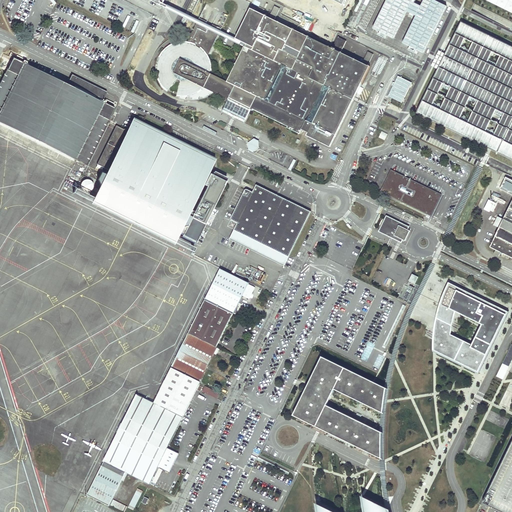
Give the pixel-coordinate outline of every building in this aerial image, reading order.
[(412,0),(387,0),(372,28),(379,31),(377,35),(384,40),(386,36),(393,39),(408,12),(414,18),(402,43),(410,47),(408,51),(417,54),(418,50),(424,54),(447,4),(437,0),(423,0),(420,6),(412,2),(412,0)] [(379,0),(377,6),(382,8),(386,0),(379,0)] [(484,0),(511,13),(511,3),(508,1),(509,0),(484,0)] [(274,6),(269,17),(274,20),(280,9),(274,6)] [(207,22),(199,18),(187,42),(185,42),(181,42),(178,43),(177,41),(174,42),(172,43),(172,45),(169,46),(167,48),(166,47),(165,48),(162,50),(161,52),(163,53),(161,55),(160,56),(158,56),(157,58),(156,61),(158,61),(158,63),(157,65),(155,65),(155,67),(155,70),(155,72),(157,71),(158,74),(158,77),(156,77),(157,79),(158,81),(159,83),(160,82),(161,84),(163,86),(162,87),(164,90),(166,92),(168,91),(173,84),(175,79),(181,80),(177,95),(179,95),(179,98),(185,99),(186,98),(189,98),(192,98),(192,100),(198,99),(199,96),(203,98),(205,97),(210,96),(215,93),(217,94),(221,95),(223,97),(228,99),(226,104),(234,108),(233,110),(239,112),(239,110),(248,115),(250,110),(253,111),(253,110),(288,127),(287,128),(290,129),(291,128),(293,129),(292,130),(300,134),(302,130),(308,133),(307,136),(330,147),(356,94),(360,95),(363,89),(359,87),(369,67),(341,53),(346,41),(338,37),(332,49),(250,9),(236,39),(246,44),(245,47),(244,46),(227,82),(212,75),(213,71),(213,66),(212,62),(211,58),(209,54),(221,29),(212,25),(211,26),(206,23),(207,22)] [(511,48),(462,23),(417,114),(511,160),(511,48)] [(373,55),(367,52),(362,62),(368,65),(373,55)] [(0,84),(0,122),(86,165),(87,165),(114,108),(112,107),(114,103),(104,98),(107,92),(72,75),(67,84),(26,64),(27,62),(26,62),(27,61),(17,56),(15,60),(13,59),(0,84)] [(413,82),(398,76),(388,95),(402,103),(413,82)] [(107,172),(106,175),(105,176),(103,176),(100,181),(99,183),(98,189),(97,194),(94,201),(93,201),(112,211),(112,212),(173,241),(174,239),(177,234),(181,237),(181,238),(188,241),(189,240),(196,243),(226,184),(206,173),(211,161),(134,122),(128,134),(115,128),(96,166),(107,172)] [(385,140),(388,134),(382,131),(379,137),(385,140)] [(259,139),(249,139),(249,150),(260,150),(259,139)] [(384,192),(428,214),(440,191),(395,169),(384,192)] [(511,201),(504,218),(511,221),(511,180),(506,177),(500,190),(511,195),(511,201)] [(90,182),(88,181),(87,181),(86,181),(84,182),(83,183),(82,184),(81,185),(81,187),(81,189),(81,190),(82,192),(84,193),(85,193),(87,194),(88,193),(90,193),(91,192),(92,191),(93,189),(93,188),(93,186),(92,184),(91,182),(90,182)] [(235,232),(289,259),(311,213),(258,187),(255,194),(249,191),(247,191),(246,192),(233,219),(233,222),(238,224),(235,232)] [(94,201),(75,192),(73,195),(92,204),(93,201),(94,201)] [(493,213),(498,204),(489,199),(484,209),(493,213)] [(511,221),(504,218),(490,248),(511,258),(511,221)] [(390,232),(391,232),(392,237),(393,237),(395,238),(396,237),(402,240),(405,241),(410,232),(407,230),(400,227),(401,225),(400,224),(398,223),(394,225),(392,224),(391,223),(390,223),(388,223),(387,224),(386,224),(386,225),(385,226),(385,227),(385,228),(385,229),(386,229),(386,230),(387,231),(388,232),(389,232),(390,232)] [(289,259),(235,232),(230,241),(284,268),(289,259)] [(173,241),(172,243),(191,253),(193,249),(174,239),(173,241)] [(246,283),(218,269),(152,402),(135,393),(85,494),(107,505),(122,475),(123,475),(124,473),(147,484),(156,466),(167,471),(175,454),(165,448),(245,286),(246,283)] [(413,274),(409,281),(415,284),(419,277),(413,274)] [(261,290),(246,283),(245,286),(259,293),(261,290)] [(404,284),(398,298),(407,302),(411,293),(412,293),(415,288),(404,284)] [(438,314),(436,323),(434,333),(433,342),(433,351),(478,373),(508,313),(449,284),(445,293),(440,304),(438,314)] [(497,376),(503,379),(511,359),(511,344),(497,376)] [(294,416),(381,459),(380,433),(327,406),(334,390),(382,413),(385,389),(322,357),(294,416)] [(205,386),(202,392),(217,398),(219,392),(205,386)] [(511,511),(511,445),(483,506),(494,511),(511,511)] [(144,490),(138,487),(128,507),(134,509),(144,490)] [(390,511),(391,511),(362,497),(364,511),(332,511),(316,504),(317,511),(390,511)] [(127,506),(113,499),(110,505),(124,511),(127,506)]
